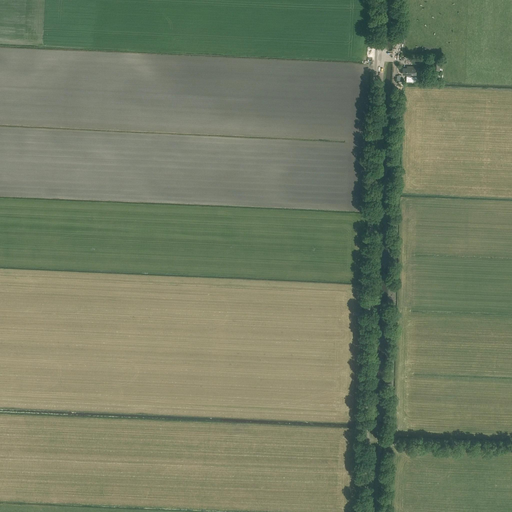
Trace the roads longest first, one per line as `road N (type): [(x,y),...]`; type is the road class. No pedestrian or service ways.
road 1 (unclassified): [(362,511),(377,0)]
road 2 (track): [(364,441),(511,446)]
